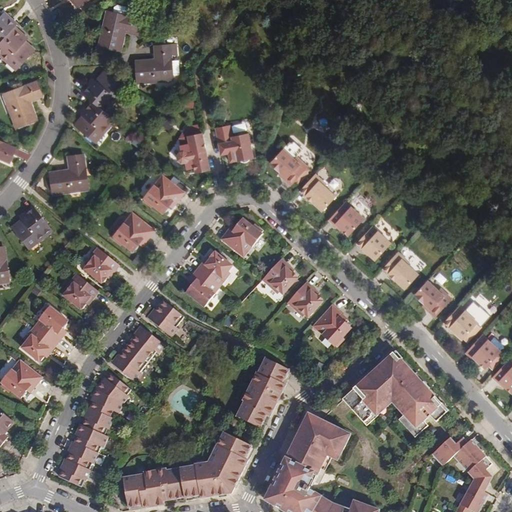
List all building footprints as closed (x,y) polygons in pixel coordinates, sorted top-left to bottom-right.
[(71,0),(77,9),(90,0),(71,0)] [(141,20),(108,12),(104,31),(102,31),(98,47),(119,53),(124,36),(121,35),(122,31),(138,35),(141,20)] [(0,44),(15,28),(18,25),(4,13),(0,17),(0,16),(0,44)] [(27,39),(15,28),(0,44),(0,52),(8,60),(9,59),(19,68),(34,50),(27,43),(26,45),(24,43),(27,39)] [(173,79),(170,45),(155,47),(157,63),(152,63),(152,61),(135,63),(137,84),(154,82),(154,81),(173,79)] [(81,93),(91,102),(104,113),(116,98),(114,97),(122,87),(104,72),(98,80),(99,81),(97,83),(92,79),(81,93)] [(42,96),(36,82),(5,94),(12,111),(10,112),(16,128),(36,120),(30,105),(28,105),(26,102),(42,96)] [(104,113),(91,102),(80,115),(85,118),(83,121),(81,119),(75,127),(92,142),(100,133),(102,134),(113,121),(104,113)] [(231,128),(216,131),(221,150),(228,149),(229,153),(230,162),(240,160),(243,162),(246,162),(249,161),(250,158),(253,157),(248,133),(232,136),(231,128)] [(195,173),(210,170),(207,157),(202,159),(201,153),(206,152),(202,133),(188,136),(190,144),(180,146),(182,152),(180,152),(177,156),(178,161),(182,163),(184,163),(186,172),(195,170),(195,173)] [(14,148),(0,141),(0,159),(8,163),(14,148)] [(283,149),(270,164),(280,173),(280,172),(288,179),(289,178),(294,182),(297,180),(300,183),(310,172),(307,169),(308,168),(296,157),(295,159),(283,149)] [(88,187),(83,154),(68,156),(70,173),(66,173),(66,170),(49,172),(52,194),(69,192),(69,190),(88,187)] [(291,186),(294,182),(289,178),(288,179),(280,172),(280,173),(278,175),(291,186)] [(327,185),(315,174),(302,189),(307,194),(305,195),(307,196),(314,202),(323,211),(336,197),(325,187),(327,185)] [(186,192),(163,175),(157,183),(155,181),(143,196),(146,198),(143,201),(152,207),(154,204),(165,212),(170,206),(174,209),(186,192)] [(314,202),(307,196),(305,198),(312,204),(314,202)] [(345,202),(332,217),(337,222),(335,223),(342,230),(349,236),(364,219),(345,202)] [(51,230),(33,207),(20,217),(23,222),(20,224),(19,223),(11,229),(26,247),(36,239),(37,241),(51,230)] [(136,223),(140,218),(133,213),(124,223),(127,225),(131,220),(136,223)] [(337,222),(332,217),(329,220),(341,231),(342,230),(335,223),(337,222)] [(147,242),(155,231),(140,218),(136,223),(131,220),(127,225),(124,223),(114,236),(116,237),(114,239),(122,245),(123,243),(133,251),(135,250),(136,250),(139,246),(138,245),(139,244),(143,239),(147,242)] [(230,229),(221,240),(237,252),(240,247),(245,251),(250,245),(252,247),(262,234),(261,233),(262,231),(255,225),(253,227),(243,219),(242,221),(241,220),(237,224),(238,225),(237,226),(233,231),(230,229)] [(391,244),(372,226),(358,242),(363,246),(362,248),(363,248),(369,254),(376,260),(391,244)] [(240,247),(237,252),(244,258),(252,247),(250,245),(245,251),(240,247)] [(0,281),(9,281),(3,247),(0,247),(0,281)] [(120,266),(98,248),(92,255),(95,257),(88,266),(85,270),(102,283),(103,282),(104,283),(107,279),(106,278),(107,278),(112,271),(115,273),(120,266)] [(203,263),(197,270),(220,288),(225,281),(223,279),(227,273),(230,270),(233,266),(216,252),(215,253),(214,253),(210,257),(211,258),(206,265),(203,263)] [(409,263),(398,252),(385,267),(390,272),(388,273),(389,274),(396,280),(406,289),(419,275),(408,265),(409,263)] [(95,257),(92,255),(85,264),(88,266),(95,257)] [(205,259),(203,263),(206,265),(211,258),(208,256),(205,259)] [(282,259),(263,281),(270,287),(272,284),(280,292),(283,295),(298,279),(297,278),(298,277),(294,273),(293,274),(287,268),(289,265),(282,259)] [(293,269),(289,265),(287,268),(293,274),(295,271),(293,269)] [(186,293),(204,307),(220,288),(197,270),(192,277),(197,280),(192,286),(192,287),(191,286),(187,290),(188,291),(186,293)] [(223,279),(225,281),(232,272),(230,270),(227,273),(223,279)] [(115,273),(112,271),(107,278),(110,280),(115,273)] [(100,292),(77,274),(71,282),(74,284),(67,293),(64,296),(81,310),(82,309),(83,309),(87,305),(86,304),(91,297),(94,299),(100,292)] [(396,280),(389,274),(387,276),(395,282),(396,280)] [(188,282),(192,286),(197,280),(192,277),(190,279),(188,282)] [(428,280),(414,295),(424,304),(425,304),(432,311),(433,309),(438,314),(452,299),(441,289),(439,291),(428,280)] [(74,284),(71,282),(64,290),(67,293),(74,284)] [(307,282),(288,304),(295,310),(297,307),(305,315),(309,318),(323,302),(322,301),(323,300),(319,296),(318,297),(312,291),(314,288),(307,282)] [(280,292),(272,284),(270,287),(278,294),(280,292)] [(317,291),(314,288),(312,291),(318,297),(319,296),(320,294),(317,291)] [(94,299),(91,297),(86,304),(89,306),(94,299)] [(176,328),(185,317),(164,300),(155,311),(154,310),(152,313),(148,318),(172,337),(179,329),(176,328)] [(435,318),(438,314),(433,309),(432,311),(425,304),(424,304),(422,306),(435,318)] [(343,314),(332,305),(319,320),(323,324),(319,328),(325,333),(323,336),(335,347),(336,345),(338,347),(344,340),(343,338),(351,328),(350,327),(350,326),(347,322),(346,323),(344,322),(340,318),(343,314)] [(478,323),(459,306),(446,321),(451,326),(449,327),(450,328),(456,333),(463,340),(478,323)] [(297,307),(295,310),(303,317),(305,315),(297,307)] [(69,322),(51,308),(36,327),(58,345),(64,338),(59,334),(63,329),(64,328),(65,329),(68,325),(67,324),(69,322)] [(323,324),(319,320),(313,326),(323,336),(325,333),(319,328),(323,324)] [(53,352),(58,345),(36,327),(30,334),(33,336),(28,342),(22,349),(40,362),(41,361),(42,362),(45,358),(44,357),(45,356),(50,350),(53,352)] [(165,346),(141,327),(135,335),(136,336),(133,339),(127,346),(148,363),(157,352),(159,354),(165,346)] [(68,333),(63,329),(59,334),(64,338),(68,333)] [(482,335),(469,350),(474,355),(472,356),(479,362),(486,369),(488,366),(492,370),(503,358),(499,354),(501,352),(490,342),(482,335)] [(490,342),(501,352),(504,349),(504,346),(494,337),(490,342)] [(140,373),(148,363),(127,346),(119,356),(118,356),(115,359),(112,364),(136,383),(142,375),(140,373)] [(47,359),(53,352),(50,350),(45,356),(47,359)] [(474,355),(469,350),(466,353),(478,364),(479,362),(472,356),(474,355)] [(157,353),(151,363),(158,366),(164,357),(157,353)] [(343,400),(364,423),(372,416),(371,415),(380,406),(382,408),(391,400),(405,415),(400,420),(410,431),(414,427),(418,431),(426,423),(422,418),(426,415),(422,410),(425,408),(435,420),(446,410),(439,403),(441,402),(427,387),(426,388),(420,382),(421,381),(400,357),(396,360),(392,355),(366,378),(368,380),(356,391),(355,389),(343,400)] [(290,370),(266,359),(258,374),(257,374),(244,401),(245,401),(237,417),(261,429),(262,427),(268,415),(270,416),(271,416),(286,385),(283,384),(289,372),(290,370)] [(24,370),(28,366),(21,360),(12,371),(15,373),(19,367),(24,370)] [(511,365),(508,361),(494,376),(499,381),(498,382),(504,389),(511,395),(511,394),(511,365)] [(35,389),(43,378),(28,366),(24,370),(19,367),(15,373),(12,371),(2,383),(4,385),(2,387),(10,393),(11,391),(21,399),(23,397),(24,398),(27,393),(26,393),(27,391),(31,386),(35,389)] [(283,384),(286,385),(292,373),(289,372),(283,384)] [(127,396),(132,390),(111,374),(104,383),(102,382),(100,384),(97,389),(123,405),(129,397),(127,396)] [(499,381),(494,376),(491,379),(503,390),(504,389),(498,382),(499,381)] [(119,414),(123,405),(97,389),(93,397),(95,398),(93,402),(90,408),(114,419),(117,413),(119,414)] [(114,419),(90,408),(88,407),(85,414),(87,415),(85,419),(83,426),(109,438),(112,431),(114,432),(119,421),(114,419)] [(0,411),(0,447),(8,438),(4,435),(2,433),(5,430),(9,429),(12,424),(12,421),(0,411)] [(343,431),(309,413),(301,429),(307,432),(282,483),(276,480),(265,501),(284,511),(379,511),(380,510),(359,503),(357,508),(352,506),(349,511),(348,511),(343,510),(311,491),(328,455),(333,458),(336,452),(341,455),(350,438),(342,434),(343,431)] [(270,416),(268,415),(262,427),(264,428),(270,416)] [(83,426),(81,425),(78,432),(80,432),(78,436),(75,443),(103,456),(106,449),(108,450),(113,440),(109,438),(83,426)] [(276,480),(282,483),(307,432),(301,429),(276,480)] [(144,475),(123,478),(128,508),(142,506),(142,509),(157,506),(156,503),(163,502),(164,505),(165,505),(164,501),(185,498),(185,499),(201,496),(202,499),(220,496),(220,493),(226,492),(227,495),(232,494),(249,461),(246,459),(253,447),(225,433),(218,446),(218,445),(209,463),(195,465),(195,466),(166,471),(165,469),(144,473),(144,475)] [(472,511),(473,511),(474,511),(480,511),(484,506),(480,503),(486,492),(494,477),(487,470),(494,464),(491,461),(481,449),(477,452),(469,443),(464,438),(457,445),(451,438),(433,454),(444,466),(458,454),(466,462),(463,465),(476,480),(458,511),(472,511)] [(469,443),(477,452),(481,449),(476,444),(472,440),(469,443)] [(75,443),(73,442),(70,449),(72,450),(70,454),(67,460),(94,472),(97,466),(98,466),(103,456),(75,443)] [(67,460),(65,459),(62,466),(64,467),(62,471),(60,477),(86,489),(89,483),(90,484),(95,473),(94,472),(67,460)] [(480,503),(484,506),(490,495),(486,492),(480,503)]
